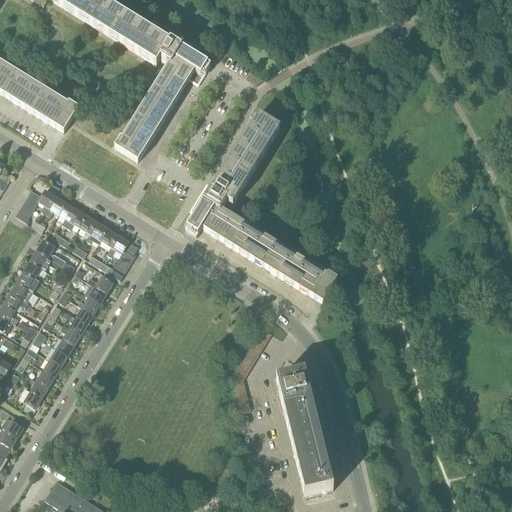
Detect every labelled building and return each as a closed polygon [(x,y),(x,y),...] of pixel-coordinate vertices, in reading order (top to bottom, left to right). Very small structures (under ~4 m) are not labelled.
[(0,0),(0,96),(64,136),(78,112),(69,107),(68,108),(67,111),(0,69),(0,0)] [(29,0),(44,9),(49,0),(51,2),(51,3),(156,68),(160,62),(171,69),(125,144),(120,142),(114,151),(138,165),(189,82),(198,88),(209,69),(182,52),(170,44),(168,48),(89,0),(29,0)] [(190,226),(185,233),(197,240),(201,233),(202,232),(322,306),(337,283),(327,277),(326,279),(327,279),(325,281),(220,216),(227,205),(233,209),(255,173),(268,151),(279,133),(256,119),(250,128),(251,128),(252,129),(253,129),(255,130),(216,193),(214,192),(212,191),(207,188),(190,214),(195,217),(190,226)] [(11,181),(1,175),(0,176),(0,181),(8,187),(11,181)] [(28,199),(38,205),(41,200),(31,193),(28,199)] [(45,193),(41,200),(38,205),(44,209),(40,214),(45,217),(56,200),(45,193)] [(38,205),(28,199),(25,204),(35,211),(38,205)] [(66,206),(56,200),(45,217),(50,220),(53,214),(59,218),(66,206)] [(25,204),(21,209),(32,215),(35,211),(25,204)] [(76,213),(66,206),(59,218),(65,222),(61,227),(66,230),(76,213)] [(21,209),(18,214),(29,220),(32,215),(21,209)] [(87,219),(76,213),(66,230),(71,233),(74,227),(80,231),(87,219)] [(26,225),(29,220),(18,214),(16,219),(26,225)] [(80,231),(90,237),(97,226),(87,219),(80,231)] [(36,232),(39,226),(34,223),(31,228),(36,232)] [(45,230),(39,226),(36,232),(42,235),(45,230)] [(101,244),(108,232),(97,226),(90,237),(86,244),(91,247),(93,244),(99,248),(101,244)] [(111,250),(112,251),(119,239),(108,232),(101,244),(111,250)] [(57,245),(60,239),(55,236),(51,241),(57,245)] [(57,245),(63,248),(66,243),(60,239),(57,245)] [(129,245),(119,239),(112,251),(111,250),(107,257),(111,260),(116,253),(122,257),(125,252),(129,245)] [(43,243),(36,254),(48,261),(54,251),(43,243)] [(129,245),(125,252),(134,257),(138,251),(129,245)] [(72,254),(78,258),(81,252),(76,249),(72,254)] [(87,256),(81,252),(78,258),(84,261),(87,256)] [(125,252),(122,257),(133,263),(136,258),(125,252)] [(48,261),(36,254),(30,265),(41,272),(45,274),(52,263),(48,261)] [(122,257),(119,262),(130,269),(133,263),(122,257)] [(99,271),(103,265),(92,259),(88,264),(93,267),(99,271)] [(69,267),(66,272),(72,276),(75,270),(80,263),(74,260),(69,267)] [(127,273),(130,269),(119,262),(116,267),(127,273)] [(38,277),(41,272),(30,265),(24,275),(35,282),(38,285),(42,279),(38,277)] [(108,269),(103,265),(99,271),(104,274),(108,269)] [(124,278),(127,273),(116,267),(113,272),(124,278)] [(72,276),(66,272),(62,278),(68,282),(72,276)] [(78,272),(75,278),(80,282),(84,276),(78,272)] [(120,284),(124,278),(113,272),(110,277),(120,284)] [(17,285),(29,293),(29,292),(35,282),(24,275),(17,285)] [(80,282),(75,278),(71,284),(77,287),(80,282)] [(87,286),(90,288),(94,290),(106,298),(113,287),(101,280),(97,285),(90,281),(87,286)] [(33,295),(29,292),(29,293),(17,285),(11,296),(27,306),(33,295)] [(53,293),(59,296),(62,291),(57,288),(53,293)] [(106,298),(94,290),(90,288),(84,298),(88,301),(100,308),(106,298)] [(55,302),(59,296),(53,293),(50,299),(55,302)] [(65,293),(62,299),(67,302),(71,297),(65,293)] [(11,296),(4,307),(16,314),(20,307),(25,311),(28,306),(27,306),(11,296)] [(64,308),(67,302),(62,299),(58,305),(64,308)] [(81,311),(93,319),(100,308),(88,301),(81,311)] [(12,319),(16,314),(4,307),(0,313),(0,318),(9,324),(13,326),(15,328),(18,323),(12,319)] [(46,317),(49,312),(43,309),(40,314),(46,317)] [(54,324),(61,312),(56,309),(49,320),(54,323),(54,324)] [(81,311),(75,321),(87,329),(93,319),(81,311)] [(42,323),(46,317),(40,314),(37,320),(42,323)] [(13,326),(9,324),(0,318),(0,333),(6,337),(13,326)] [(75,321),(71,319),(65,330),(69,332),(81,339),(87,329),(75,321)] [(54,324),(54,323),(49,320),(42,330),(48,334),(54,324)] [(27,335),(33,338),(36,333),(31,329),(27,335)] [(81,339),(69,332),(65,330),(65,329),(61,335),(65,337),(62,343),(74,350),(81,339)] [(261,331),(258,336),(268,342),(272,337),(261,331)] [(33,338),(27,335),(24,341),(26,342),(23,347),(26,349),(33,338)] [(39,335),(36,341),(41,344),(45,339),(39,335)] [(258,336),(255,341),(265,348),(268,342),(258,336)] [(2,347),(8,351),(12,345),(6,341),(2,347)] [(38,350),(41,344),(36,341),(30,351),(35,355),(38,350)] [(255,341),(251,346),(262,353),(265,348),(255,341)] [(68,360),(74,350),(62,343),(56,353),(68,360)] [(17,348),(12,345),(8,351),(13,354),(17,348)] [(251,346),(248,352),(259,358),(262,353),(251,346)] [(68,360),(56,353),(52,350),(45,361),(49,363),(62,371),(68,360)] [(36,355),(35,355),(30,351),(23,362),(29,365),(32,359),(33,360),(36,355)] [(248,352),(245,357),(256,363),(259,358),(248,352)] [(245,357),(242,362),(253,368),(256,363),(245,357)] [(11,368),(1,362),(0,363),(0,377),(4,380),(11,368)] [(25,371),(29,365),(23,362),(20,367),(25,371)] [(242,362),(239,367),(250,373),(253,368),(242,362)] [(49,363),(43,374),(55,381),(62,371),(49,363)] [(239,367),(236,372),(246,378),(250,373),(239,367)] [(234,375),(230,382),(243,384),(246,378),(236,372),(234,375)] [(43,374),(36,385),(48,392),(55,381),(43,374)] [(14,377),(10,382),(16,386),(19,381),(14,377)] [(304,377),(276,384),(284,416),(286,426),(286,427),(288,436),(289,437),(291,446),(291,448),(294,457),(294,458),(296,467),(297,469),(299,478),(299,479),(301,488),(304,500),(333,493),(330,481),(326,482),(324,473),(328,472),(327,471),(324,472),(322,463),(325,462),(325,460),(321,461),(319,452),(323,451),(322,450),(319,451),(316,442),(320,441),(320,439),(316,440),(314,431),(317,430),(317,429),(313,430),(311,421),(315,420),(315,418),(311,419),(309,410),(312,409),(312,408),(308,409),(306,400),(310,399),(304,377)] [(12,392),(16,386),(10,382),(7,388),(12,392)] [(243,384),(230,382),(233,392),(245,389),(243,384)] [(36,385),(30,395),(42,402),(48,392),(36,385)] [(245,389),(233,392),(234,398),(246,395),(245,389)] [(36,413),(42,402),(30,395),(25,391),(22,397),(27,400),(24,405),(36,413)] [(246,395),(234,398),(236,404),(248,401),(246,395)] [(248,401),(236,404),(237,410),(249,407),(248,401)] [(249,407),(237,410),(239,416),(251,413),(249,407)] [(2,433),(5,435),(17,442),(24,432),(12,425),(7,421),(0,432),(2,433)] [(0,445),(11,452),(17,442),(5,435),(2,433),(0,435),(0,445)] [(0,445),(0,460),(4,463),(11,452),(0,445)] [(100,511),(56,485),(44,504),(58,511),(57,511),(100,511)]
